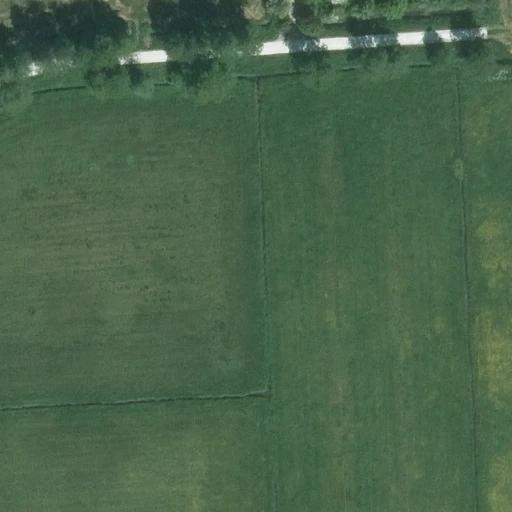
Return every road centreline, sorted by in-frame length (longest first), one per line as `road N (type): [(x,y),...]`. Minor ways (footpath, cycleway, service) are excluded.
road 1 (unclassified): [(0,79),(75,62),(324,47)]
road 2 (track): [(324,47),(491,33)]
